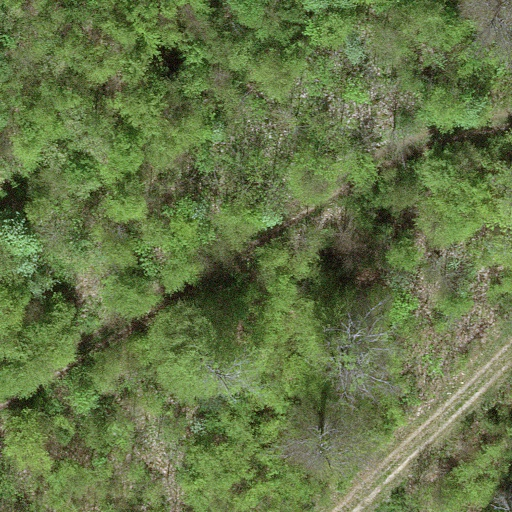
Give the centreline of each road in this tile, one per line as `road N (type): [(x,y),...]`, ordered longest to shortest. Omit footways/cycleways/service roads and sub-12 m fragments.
road 1 (track): [(0,387),(315,183),(430,134),(511,115)]
road 2 (track): [(342,511),(511,348)]
